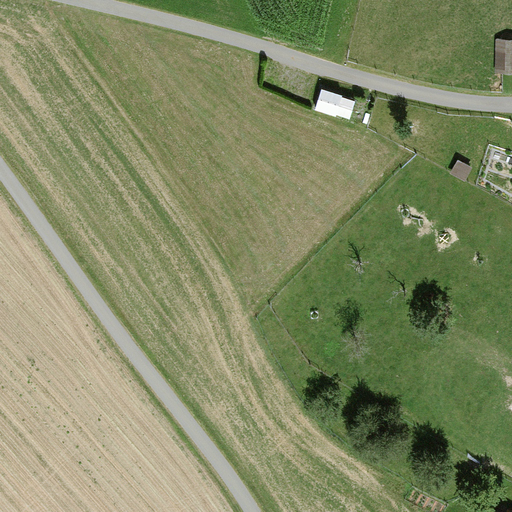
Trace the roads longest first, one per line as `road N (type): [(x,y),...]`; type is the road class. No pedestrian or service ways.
road 1 (residential): [(70,0),(474,102),(511,102)]
road 2 (unclassified): [(249,511),(0,165)]
